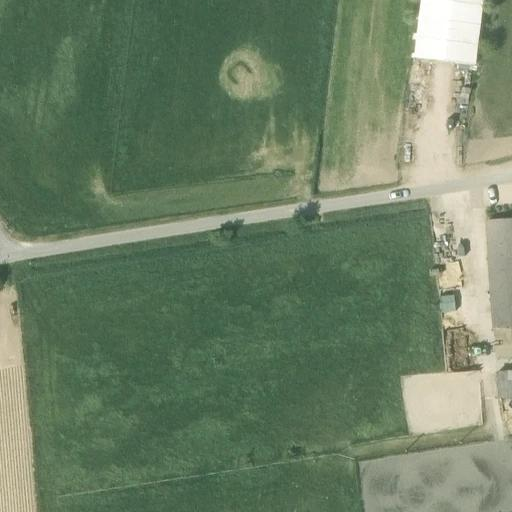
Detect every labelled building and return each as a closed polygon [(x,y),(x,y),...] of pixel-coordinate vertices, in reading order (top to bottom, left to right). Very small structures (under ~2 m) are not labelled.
[(421,0),(414,59),(474,66),(482,0),(421,0)] [(511,219),(503,220),(508,295),(511,294),(511,219)] [(490,296),(508,295),(503,220),(486,222),(490,296)] [(493,329),(509,328),(508,295),(490,296),(493,329)] [(511,372),(496,374),(498,398),(511,397),(511,372)]
